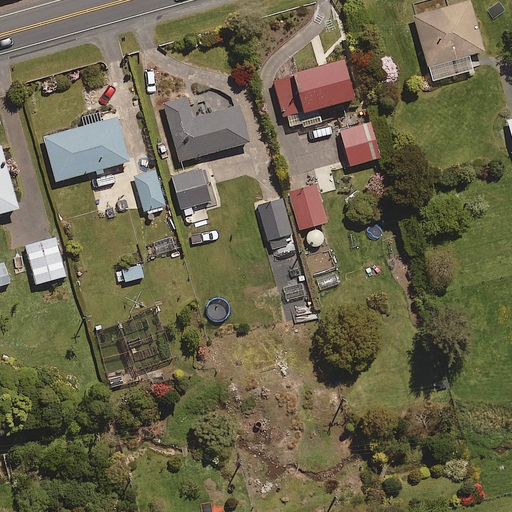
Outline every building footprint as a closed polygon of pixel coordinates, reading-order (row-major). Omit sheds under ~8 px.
[(485,53),(471,2),(416,17),(434,83),(473,72),(469,57),(485,53)] [(356,103),(345,64),(277,83),(291,131),(320,123),(318,114),(356,103)] [(193,121),(187,98),(164,104),(180,164),(250,144),(240,108),(193,121)] [(102,123),(99,113),(81,118),(83,129),(45,138),(56,183),(129,165),(118,119),(102,123)] [(376,143),(371,123),(341,131),(350,168),(380,160),(376,143)] [(0,216),(19,211),(2,149),(0,149),(0,216)] [(202,170),(173,178),(181,211),(185,210),(190,231),(210,226),(205,205),(211,203),(202,170)] [(165,207),(156,171),(136,176),(145,212),(165,207)] [(328,224),(317,187),(292,194),(302,231),(328,224)] [(291,237),(282,201),(260,207),(269,243),(291,237)] [(66,279),(56,239),(27,247),(37,286),(66,279)] [(0,287),(10,285),(4,264),(0,265),(0,287)] [(143,281),(140,264),(122,267),(125,284),(143,281)] [(236,301),(231,282),(219,285),(224,305),(236,301)] [(287,381),(284,368),(259,373),(263,387),(287,381)]
